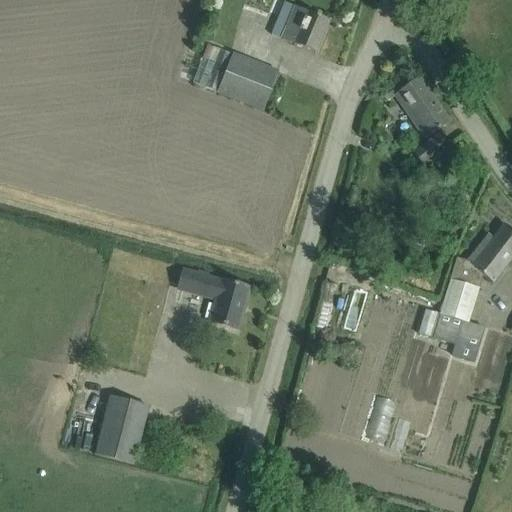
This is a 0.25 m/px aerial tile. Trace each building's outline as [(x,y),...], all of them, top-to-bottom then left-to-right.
[(315,55),(328,22),(294,7),(281,40),(300,47),(299,48),(315,55)] [(277,73),(228,56),(207,48),(193,84),(263,111),(277,73)] [(424,139),(448,123),(418,80),(395,97),(424,139)] [(448,147),(439,135),(413,153),(422,165),(448,147)] [(469,401),(491,328),(466,321),(482,276),(492,284),(511,258),(511,231),(503,225),(490,241),(486,238),(467,262),(456,258),(436,314),(423,310),(416,334),(440,341),(415,421),(435,427),(445,393),(469,401)] [(237,330),(248,289),(221,281),(221,282),(181,272),(177,290),(216,300),(210,323),(237,330)] [(169,320),(176,297),(129,284),(123,307),(169,320)] [(358,293),(346,336),(364,341),(376,297),(358,293)] [(94,455),(133,466),(148,408),(109,397),(94,455)]
